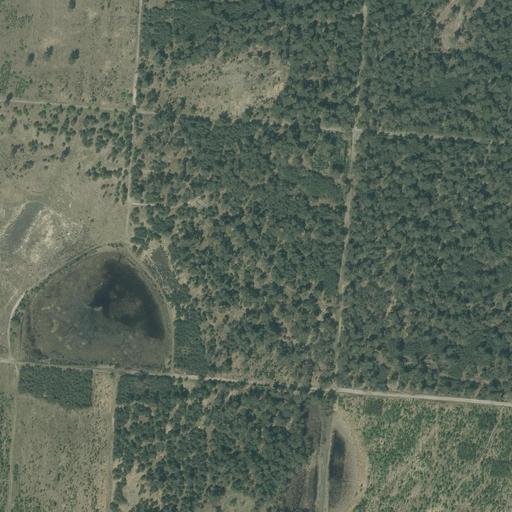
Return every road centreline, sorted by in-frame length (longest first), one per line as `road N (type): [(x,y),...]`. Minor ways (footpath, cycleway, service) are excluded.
road 1 (track): [(0,101),(354,132)]
road 2 (track): [(328,390),(354,132)]
road 3 (track): [(121,248),(139,0)]
road 4 (track): [(511,408),(328,390)]
road 5 (track): [(14,363),(33,296),(74,263),(121,248)]
road 6 (track): [(172,377),(14,363)]
road 7 (track): [(354,132),(511,145)]
road 8 (track): [(328,390),(172,377)]
road 9 (track): [(14,363),(4,511)]
road 10 (track): [(121,248),(165,302),(172,377)]
road 11 (track): [(116,372),(108,511)]
road 12 (track): [(354,132),(365,0)]
road 13 (track): [(316,511),(328,390)]
